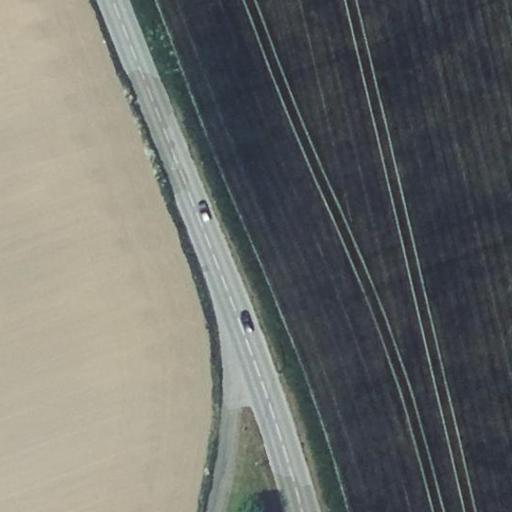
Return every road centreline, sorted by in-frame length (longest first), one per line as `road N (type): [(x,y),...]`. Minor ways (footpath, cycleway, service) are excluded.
road 1 (tertiary): [(112,0),(248,347)]
road 2 (tertiary): [(248,347),(302,511)]
road 3 (unclassified): [(248,347),(213,511)]
